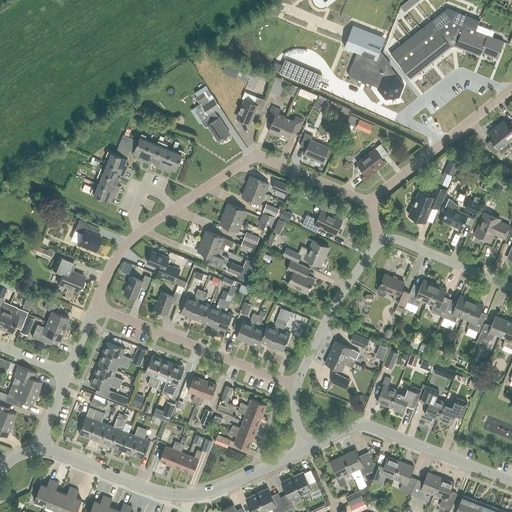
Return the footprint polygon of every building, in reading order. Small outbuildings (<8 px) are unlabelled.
[(408,0),(400,6),(405,12),(419,0),(408,0)] [(448,8),(391,54),(411,79),(411,78),(420,70),(421,71),(421,70),(430,62),(431,63),(431,62),(440,54),(441,55),(441,54),(450,46),(451,47),(455,46),(456,46),(456,45),(468,50),(468,51),(468,50),(480,55),(479,55),(480,55),(482,51),(485,53),(486,54),(486,53),(497,58),(504,42),(476,30),(480,20),(479,20),(479,21),(448,8)] [(345,46),(344,47),(357,52),(348,75),(348,76),(349,75),(362,80),(361,82),(362,80),(366,82),(366,84),(367,82),(378,86),(377,88),(386,99),(399,97),(404,84),(389,67),(386,63),(383,58),(380,57),(379,59),(377,57),(377,56),(383,42),(358,32),(358,33),(355,39),(353,43),(354,43),(352,49),(345,46)] [(285,59),(279,73),(316,89),(322,75),(285,59)] [(226,74),(236,78),(241,67),(231,63),(226,74)] [(246,68),(242,75),(254,80),(257,73),(246,68)] [(273,91),(281,93),(286,77),(278,75),(273,91)] [(206,86),(194,93),(196,97),(203,92),(208,89),(206,86)] [(195,98),(199,103),(200,102),(207,98),(203,92),(196,97),(195,98)] [(319,97),(313,108),(323,112),(328,101),(329,100),(319,95),(319,97)] [(266,100),(257,97),(255,104),(245,99),(237,118),(250,123),(255,112),(262,114),(266,100)] [(208,115),(220,107),(214,98),(209,101),(207,98),(200,102),(201,104),(208,115)] [(268,131),(278,136),(286,117),(279,114),(280,110),(272,106),(266,120),(272,122),(268,131)] [(343,106),(341,112),(348,115),(350,109),(343,106)] [(218,141),(229,133),(219,117),(213,121),(210,116),(202,122),(205,127),(207,126),(218,141)] [(286,117),(278,136),(288,140),(292,131),(298,133),(303,120),(295,116),(293,120),(286,117)] [(359,120),(356,127),(355,129),(370,135),(374,126),(359,120)] [(511,123),(508,126),(503,120),(496,126),(509,142),(511,139),(511,123)] [(510,148),(507,144),(509,142),(496,126),(488,132),(493,138),(486,143),(494,154),(499,150),(502,154),(510,148)] [(310,140),(312,136),(305,133),(300,146),(306,149),(304,154),(307,156),(311,157),(322,162),(325,156),(330,159),(340,138),(333,135),(328,147),(310,140)] [(137,159),(143,161),(151,142),(145,139),(146,136),(141,134),(138,141),(137,145),(135,148),(134,152),(133,153),(138,155),(137,159)] [(128,145),(131,138),(125,136),(125,135),(123,135),(122,136),(123,137),(121,142),(124,143),(128,145)] [(155,162),(163,142),(158,141),(157,144),(151,142),(143,161),(149,163),(150,160),(155,162)] [(158,167),(164,170),(172,151),(166,148),(167,144),(163,142),(155,162),(159,164),(158,167)] [(360,175),(364,180),(373,173),(380,167),(381,168),(386,163),(382,158),(388,154),(380,145),(374,150),(374,149),(357,163),(358,165),(355,168),(360,175)] [(171,169),(176,171),(184,151),(179,149),(178,153),(172,151),(164,170),(170,172),(171,169)] [(108,162),(126,171),(129,165),(125,164),(127,159),(126,159),(123,157),(119,156),(115,154),(108,151),(106,156),(110,157),(108,162)] [(451,161),(446,173),(453,176),(458,164),(451,161)] [(101,168),(99,172),(119,181),(121,176),(124,177),(126,171),(108,162),(105,169),(101,168)] [(117,185),(119,181),(99,172),(97,177),(101,178),(98,185),(117,193),(120,186),(117,185)] [(250,176),(246,187),(264,194),(268,184),(250,176)] [(286,194),(289,186),(275,180),(272,188),(286,194)] [(117,193),(98,185),(96,190),(92,189),(90,194),(110,202),(112,197),(115,198),(117,193)] [(438,208),(446,190),(435,186),(430,196),(419,192),(409,215),(425,222),(432,205),(438,208)] [(260,204),(264,194),(246,187),(242,197),(260,204)] [(445,206),(447,207),(442,221),(461,229),(467,215),(457,210),(459,207),(449,199),(449,197),(445,206)] [(465,209),(476,214),(480,205),(469,200),(465,209)] [(228,204),(224,214),(242,221),(246,211),(228,204)] [(276,217),(279,210),(266,204),(263,212),(276,217)] [(342,220),(329,214),(332,208),(323,204),(319,212),(322,213),(318,220),(307,214),(302,225),(316,232),(318,226),(335,234),(342,220)] [(49,210),(40,207),(37,214),(46,217),(49,210)] [(273,224),(276,217),(263,212),(260,219),(257,227),(270,232),(273,224)] [(490,241),(494,234),(504,238),(510,226),(499,222),(500,219),(484,213),(475,235),(490,241)] [(238,232),(242,221),(224,214),(220,224),(238,232)] [(274,231),(280,234),(285,221),(279,218),(274,231)] [(79,220),(75,231),(82,234),(78,244),(95,251),(101,237),(88,231),(91,225),(79,220)] [(233,242),(206,231),(202,241),(223,250),(226,244),(231,247),(233,242)] [(246,232),(243,240),(256,245),(259,238),(246,232)] [(272,234),(267,245),(271,247),(276,236),(272,234)] [(253,253),(256,245),(243,240),(240,247),(253,253)] [(298,254),(286,248),(283,255),(298,262),(300,256),(320,266),(329,248),(313,240),(309,250),(302,246),(298,254)] [(221,255),(223,250),(202,241),(198,251),(206,254),(203,260),(220,267),(223,262),(226,263),(228,258),(221,255)] [(53,253),(43,249),(41,255),(50,259),(53,253)] [(166,265),(169,258),(152,251),(147,263),(160,269),(158,274),(175,281),(180,270),(173,267),(173,268),(166,265)] [(73,271),(76,264),(58,256),(53,269),(63,273),(58,285),(78,293),(85,276),(73,271)] [(127,260),(123,270),(132,273),(136,263),(127,260)] [(307,275),(310,269),(291,260),(286,270),(293,273),(287,284),(307,293),(314,279),(307,275)] [(243,267),(231,263),(228,270),(240,275),(243,267)] [(196,271),(194,277),(201,280),(204,274),(196,271)] [(212,274),(210,282),(219,285),(222,278),(212,274)] [(392,300),(398,303),(404,305),(409,293),(401,290),(404,282),(385,274),(377,291),(378,294),(383,296),(386,295),(387,291),(395,295),(392,300)] [(146,289),(151,278),(145,275),(142,281),(131,276),(124,293),(136,298),(140,287),(146,289)] [(187,282),(186,282),(177,278),(175,283),(184,287),(186,285),(187,282)] [(9,284),(9,283),(0,279),(0,285),(7,289),(9,284)] [(435,285),(423,280),(418,291),(412,288),(406,301),(418,307),(421,300),(427,303),(435,285)] [(430,312),(443,317),(448,304),(442,301),(446,289),(435,285),(427,303),(433,306),(430,312)] [(198,289),(195,296),(197,296),(195,299),(188,296),(181,313),(192,318),(203,291),(198,289)] [(173,296),(161,292),(155,309),(167,314),(171,303),(177,305),(181,293),(175,291),(173,296)] [(192,318),(203,322),(210,305),(202,302),(204,299),(205,300),(208,293),(203,291),(192,318)] [(27,293),(24,303),(22,308),(28,310),(30,305),(33,296),(27,293)] [(458,316),(464,319),(472,300),(460,295),(455,307),(448,304),(443,317),(455,322),(458,316)] [(225,300),(220,298),(217,305),(219,305),(218,308),(210,305),(203,322),(214,327),(225,300)] [(0,328),(7,312),(10,305),(0,300),(0,328)] [(230,302),(225,300),(214,327),(226,331),(233,314),(225,311),(226,308),(227,309),(230,302)] [(479,332),(484,319),(478,317),(483,305),(472,300),(464,319),(470,321),(467,327),(479,332)] [(57,313),(59,306),(46,301),(44,308),(51,311),(47,322),(65,330),(68,322),(67,322),(69,318),(57,313)] [(245,302),(243,308),(250,310),(252,305),(245,302)] [(10,305),(7,312),(0,328),(11,333),(14,327),(21,329),(28,312),(10,305)] [(267,325),(265,329),(261,342),(272,346),(279,329),(286,310),(281,308),(275,324),(276,325),(275,328),(267,325)] [(283,351),(290,334),(282,331),(283,328),(285,328),(291,312),(286,310),(279,329),(272,346),(283,351)] [(236,338),(248,342),(258,315),(253,313),(250,320),(252,321),(251,323),(243,320),(236,338)] [(259,347),(261,342),(265,329),(258,326),(259,324),(261,324),(263,317),(258,315),(248,342),(259,347)] [(491,340),(494,334),(500,336),(507,320),(496,315),(491,326),(484,323),(479,335),(482,336),(479,342),(487,346),(489,340),(491,340)] [(511,322),(507,320),(500,336),(505,338),(502,345),(511,349),(511,322)] [(61,337),(62,337),(65,330),(47,322),(45,328),(37,325),(32,337),(51,345),(54,338),(60,341),(61,337)] [(24,323),(21,332),(26,334),(29,325),(24,323)] [(349,341),(365,348),(369,339),(353,332),(349,341)] [(354,362),(359,351),(335,341),(330,351),(354,362)] [(107,342),(103,353),(129,363),(131,359),(122,355),(125,349),(107,342)] [(388,346),(380,343),(375,356),(383,359),(388,346)] [(444,359),(446,353),(437,349),(434,356),(444,359)] [(398,353),(390,350),(384,365),(392,368),(398,353)] [(352,367),(354,362),(330,351),(324,363),(342,371),(345,364),(352,367)] [(103,353),(99,363),(116,370),(119,364),(128,368),(129,363),(103,353)] [(410,362),(418,365),(421,356),(412,354),(410,362)] [(135,355),(132,362),(141,366),(144,359),(135,355)] [(147,385),(152,386),(163,360),(152,355),(145,373),(151,376),(147,385)] [(160,379),(166,381),(166,382),(173,364),(163,360),(152,386),(157,388),(160,379)] [(116,370),(99,363),(94,374),(121,384),(123,380),(114,376),(116,370)] [(179,366),(173,364),(166,382),(166,381),(161,393),(166,395),(167,392),(173,394),(173,395),(182,373),(184,373),(183,370),(184,368),(183,368),(183,365),(179,366)] [(34,379),(37,373),(18,365),(14,376),(15,377),(12,383),(38,394),(41,386),(40,386),(41,382),(34,379)] [(445,368),(437,365),(434,372),(442,375),(445,368)] [(335,373),(331,382),(345,389),(350,380),(335,373)] [(119,389),(121,384),(94,374),(90,384),(108,391),(110,385),(119,389)] [(194,376),(188,391),(195,394),(192,402),(196,403),(205,381),(194,376)] [(385,376),(382,386),(383,386),(377,402),(390,408),(397,390),(388,387),(391,379),(385,376)] [(216,385),(205,381),(196,403),(201,405),(204,397),(211,400),(216,385)] [(35,401),(38,394),(12,383),(12,384),(13,384),(10,391),(12,392),(11,396),(0,391),(0,399),(4,401),(12,404),(17,406),(20,400),(32,405),(33,401),(35,401)] [(228,401),(233,388),(226,386),(221,399),(228,401)] [(405,394),(397,390),(390,408),(403,413),(406,405),(413,409),(421,390),(408,386),(405,394)] [(424,415),(437,420),(444,402),(436,399),(439,391),(426,386),(420,402),(428,405),(424,415)] [(93,399),(100,401),(104,403),(106,400),(87,392),(86,396),(93,399)] [(129,398),(113,392),(110,398),(126,405),(129,398)] [(362,395),(357,397),(360,404),(365,402),(362,395)] [(444,402),(437,420),(450,425),(454,416),(461,419),(467,402),(456,398),(453,406),(444,402)] [(4,401),(0,399),(0,420),(12,426),(15,418),(14,418),(15,414),(9,411),(12,404),(4,401)] [(93,399),(91,404),(98,407),(100,401),(93,399)] [(241,403),(239,407),(262,416),(267,405),(252,399),(249,406),(241,403)] [(170,418),(175,405),(167,402),(162,415),(170,418)] [(258,427),(262,416),(239,407),(238,412),(245,415),(243,421),(258,427)] [(213,411),(205,409),(200,423),(207,425),(213,411)] [(79,434),(90,438),(100,411),(96,410),(92,419),(86,416),(79,434)] [(90,438),(100,442),(107,424),(101,422),(105,413),(100,411),(90,438)] [(215,414),(212,421),(220,424),(223,417),(215,414)] [(111,446),(121,420),(117,418),(113,427),(107,424),(100,442),(111,446)] [(9,433),(12,426),(0,420),(0,434),(6,437),(8,433),(9,433)] [(111,446),(122,450),(128,433),(123,431),(126,422),(121,420),(111,446)] [(232,425),(231,429),(253,439),(258,427),(243,421),(240,428),(232,425)] [(134,435),(128,433),(122,450),(132,455),(143,428),(138,426),(134,435)] [(166,427),(161,438),(170,441),(174,431),(166,427)] [(147,430),(143,428),(132,455),(143,459),(150,441),(144,439),(147,430)] [(249,449),(253,439),(231,429),(229,434),(237,437),(234,443),(249,449)] [(196,435),(193,442),(200,444),(202,438),(196,435)] [(214,443),(227,448),(230,440),(217,435),(214,443)] [(212,441),(206,439),(202,450),(208,452),(212,441)] [(172,449),(165,446),(159,461),(171,465),(180,443),(175,441),(172,449)] [(184,444),(180,443),(171,465),(182,470),(188,455),(181,452),(184,444)] [(363,476),(374,471),(377,464),(372,462),(368,452),(367,452),(368,454),(359,458),(355,449),(343,455),(350,472),(359,468),(363,476)] [(193,474),(202,451),(197,450),(194,457),(188,455),(182,470),(193,474)] [(337,477),(336,477),(340,487),(346,484),(342,476),(350,472),(343,455),(330,461),(337,477)] [(394,479),(401,461),(388,456),(384,467),(377,464),(374,471),(371,479),(376,481),(382,483),(385,475),(394,479)] [(399,490),(411,495),(417,479),(410,476),(414,466),(401,461),(394,479),(402,482),(399,490)] [(304,472),(293,477),(300,494),(309,491),(313,499),(322,495),(316,481),(309,484),(304,472)] [(434,494),(441,477),(428,472),(424,482),(417,479),(411,495),(422,499),(425,491),(434,494)] [(287,494),(280,497),(286,510),(287,510),(292,507),(293,507),(289,499),(300,494),(293,477),(281,483),(287,494)] [(454,482),(441,477),(434,494),(442,498),(439,506),(450,510),(457,494),(450,491),(454,482)] [(54,481),(50,479),(47,486),(41,484),(34,501),(45,505),(54,481)] [(45,505),(55,509),(61,492),(56,490),(59,483),(54,481),(45,505)] [(65,511),(74,489),(70,487),(67,494),(61,492),(55,509),(62,511),(65,511)] [(79,491),(74,489),(65,511),(77,511),(82,500),(76,498),(79,491)] [(273,511),(282,511),(286,510),(280,497),(274,500),(268,489),(257,494),(265,511),(272,508),(273,511)] [(363,499),(359,492),(346,498),(349,505),(363,499)] [(251,511),(262,511),(265,511),(257,494),(246,499),(251,511)] [(468,511),(473,500),(462,495),(455,511),(468,511)] [(101,511),(107,498),(103,496),(100,503),(94,501),(92,507),(88,506),(85,511),(101,511)] [(101,511),(113,511),(115,509),(109,507),(112,499),(107,498),(101,511)] [(359,511),(368,508),(364,499),(349,506),(352,511),(359,511)] [(480,511),(484,504),(473,500),(468,511),(480,511)]
